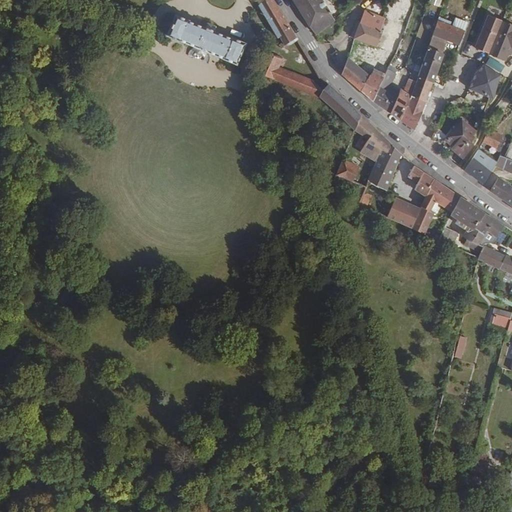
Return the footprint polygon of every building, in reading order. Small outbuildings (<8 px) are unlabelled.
[(295,38),(272,0),(262,0),(259,5),(276,37),(283,35),(285,39),(283,41),(281,43),(282,45),(283,47),(287,48),(288,42),(295,38)] [(329,22),(313,0),(289,0),(313,34),(329,22)] [(363,11),(354,39),(374,46),(379,34),(378,33),(382,18),(363,11)] [(244,44),(176,15),(168,36),(193,47),(199,49),(198,53),(202,54),(204,51),(209,53),(236,64),(244,44)] [(487,55),(500,22),(486,16),(473,49),(487,55)] [(374,46),(383,50),(393,22),(382,18),(378,33),(379,34),(374,46)] [(407,26),(393,22),(383,50),(386,51),(384,54),(393,56),(394,54),(401,40),(407,26)] [(462,31),(437,23),(432,35),(438,38),(446,41),(450,42),(450,44),(454,46),(455,44),(457,45),(462,31)] [(438,38),(432,35),(427,50),(433,53),(438,38)] [(424,48),(408,42),(402,57),(408,59),(410,56),(418,59),(421,55),(424,48)] [(441,56),(427,50),(418,77),(431,82),(441,56)] [(264,52),(256,72),(322,101),(354,129),(359,115),(327,84),(321,91),(311,81),(283,68),(285,60),(264,52)] [(361,70),(347,57),(341,74),(360,90),(370,72),(381,54),(376,52),(374,55),(371,54),(361,70)] [(396,68),(390,64),(387,70),(372,100),(389,114),(396,98),(386,91),(396,68)] [(480,65),(472,85),(475,86),(483,67),(480,65)] [(374,75),(370,72),(360,90),(372,100),(387,70),(380,67),(374,75)] [(475,86),(472,85),(468,95),(486,102),(488,97),(492,98),(499,75),(491,70),(483,67),(475,86)] [(431,82),(418,77),(418,78),(416,82),(410,95),(423,101),(431,82)] [(389,114),(398,120),(416,82),(412,79),(406,92),(402,91),(399,90),(396,98),(389,114)] [(423,101),(410,95),(398,120),(413,130),(423,101)] [(374,165),(377,158),(380,149),(386,153),(390,145),(359,115),(354,129),(364,138),(356,158),(369,163),(374,165)] [(441,142),(462,159),(472,144),(471,142),(473,137),(471,135),(475,130),(459,118),(441,142)] [(295,125),(283,134),(297,153),(309,144),(300,131),(295,125)] [(486,131),(483,142),(497,147),(500,138),(486,131)] [(385,190),(400,154),(390,145),(386,153),(380,149),(377,158),(374,165),(368,180),(385,190)] [(349,163),(354,165),(367,170),(369,163),(356,158),(352,156),(349,163)] [(480,163),(472,157),(464,169),(481,184),(495,165),(495,164),(486,156),(480,163)] [(511,171),(511,158),(505,156),(500,167),(511,172),(511,171)] [(350,187),(350,185),(356,171),(339,164),(333,180),(350,187)] [(412,192),(424,197),(432,179),(413,166),(407,179),(414,185),(412,192)] [(436,240),(439,235),(426,229),(425,228),(437,204),(450,213),(458,196),(432,179),(424,197),(417,212),(410,228),(436,240)] [(509,187),(497,179),(489,191),(492,193),(502,200),(509,187)] [(333,180),(330,188),(350,198),(350,200),(358,204),(363,191),(355,187),(350,185),(350,187),(333,180)] [(511,187),(511,189),(509,187),(502,200),(503,201),(511,207),(511,187)] [(363,191),(361,200),(368,202),(370,193),(363,191)] [(478,254),(480,247),(477,245),(471,240),(475,230),(472,229),(481,211),(458,196),(450,213),(449,214),(466,225),(460,236),(464,238),(462,242),(478,254)] [(410,228),(417,212),(390,200),(383,216),(410,228)] [(495,236),(501,224),(481,211),(472,229),(475,230),(471,240),(477,245),(478,242),(484,231),(495,236)] [(455,233),(443,228),(439,235),(436,240),(449,246),(455,233)] [(484,231),(478,242),(484,245),(494,242),(495,236),(484,231)] [(511,260),(480,247),(478,254),(476,258),(477,259),(482,261),(511,274),(511,260)] [(495,308),(492,324),(508,327),(511,311),(495,308)] [(454,356),(462,358),(467,337),(460,335),(454,356)] [(269,408),(267,407),(265,406),(263,406),(261,407),(259,408),(258,409),(256,411),(256,413),(256,415),(256,417),(257,419),(258,421),(260,422),(262,423),(264,423),(266,423),(268,422),(270,421),(271,419),(272,417),(272,415),(272,413),(272,411),(271,409),(269,408)] [(476,445),(472,458),(486,461),(489,448),(476,445)] [(461,494),(474,499),(480,479),(467,474),(461,494)]
